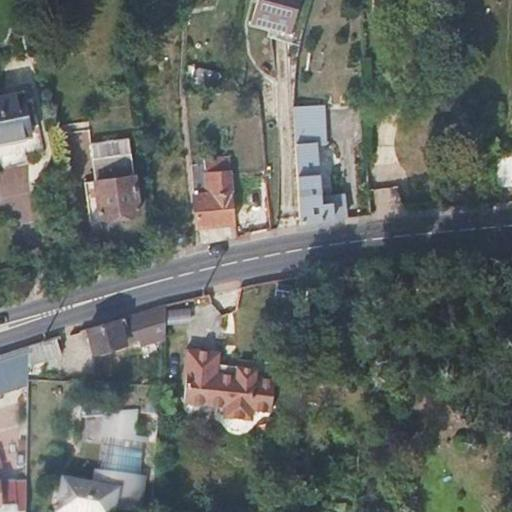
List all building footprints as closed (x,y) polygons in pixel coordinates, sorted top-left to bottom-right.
[(256,0),(251,21),(290,33),(299,0),(256,0)] [(35,45),(32,28),(15,31),(17,48),(35,45)] [(0,95),(0,141),(30,136),(21,92),(0,95)] [(106,109),(109,133),(129,130),(125,106),(106,109)] [(296,142),(317,141),(316,107),(294,109),(296,142)] [(90,156),(130,151),(128,136),(88,141),(90,156)] [(310,220),(346,216),(344,198),(320,201),(317,141),(296,142),(299,222),(310,220)] [(137,209),(130,151),(90,156),(97,214),(137,209)] [(496,186),(511,183),(511,156),(511,153),(492,155),(496,186)] [(195,223),(198,222),(234,220),(232,169),(206,169),(207,192),(196,193),(192,194),(195,223)] [(166,302),(87,325),(94,348),(111,343),(111,347),(123,344),(122,340),(136,336),(138,342),(164,335),(166,302)] [(61,352),(56,335),(37,341),(29,343),(29,349),(29,362),(61,352)] [(216,378),(217,370),(219,350),(186,346),(182,382),(184,383),(181,408),(223,412),(222,422),(250,426),(251,416),(268,417),(271,385),(255,382),(256,374),(234,372),(234,381),(216,378)] [(29,362),(29,349),(0,358),(0,390),(28,382),(28,378),(29,362)] [(234,372),(217,370),(216,378),(234,381),(234,372)] [(137,409),(109,411),(106,432),(133,436),(137,409)] [(106,432),(109,411),(84,413),(82,429),(106,432)] [(115,511),(117,506),(118,500),(118,499),(118,498),(118,497),(118,496),(118,495),(118,494),(118,493),(118,492),(118,491),(117,490),(117,489),(117,488),(116,487),(116,486),(116,485),(115,485),(63,473),(55,511),(57,511),(115,511)] [(16,503),(14,478),(0,478),(0,503),(0,504),(16,503)] [(14,478),(16,503),(22,503),(23,478),(14,478)]
